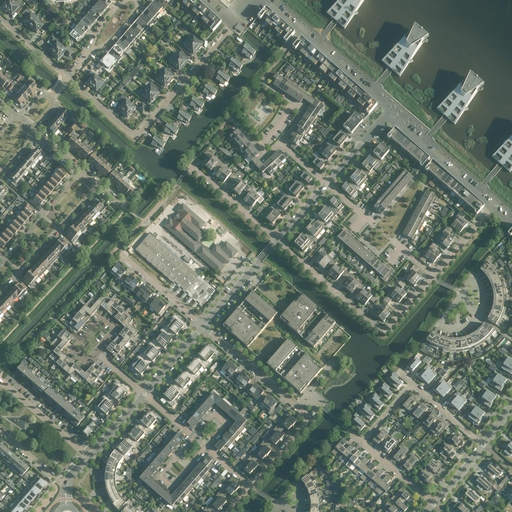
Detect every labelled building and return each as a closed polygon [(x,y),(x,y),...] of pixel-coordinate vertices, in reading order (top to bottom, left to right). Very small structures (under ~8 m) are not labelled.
[(8,0),(1,8),(3,9),(2,10),(4,12),(5,11),(6,12),(15,3),(11,0),(8,0)] [(108,7),(103,3),(105,1),(104,0),(97,0),(95,3),(104,12),(108,7)] [(198,1),(196,0),(190,0),(185,6),(190,10),(193,6),(198,1)] [(338,0),(337,3),(326,13),(333,19),(334,19),(340,25),(344,29),(353,17),(358,14),(356,13),(364,0),(338,0)] [(159,6),(154,1),(151,6),(158,13),(162,8),(164,10),(166,7),(161,3),(159,6)] [(198,1),(193,6),(190,10),(195,14),(202,5),(198,1)] [(21,4),(19,7),(15,3),(6,12),(9,14),(10,13),(12,15),(16,11),(18,13),(24,7),(21,4)] [(95,12),(100,16),(104,12),(95,3),(89,10),(94,14),(95,12)] [(202,5),(195,14),(199,19),(207,9),(202,5)] [(154,21),(160,14),(158,13),(151,6),(147,10),(152,14),(150,17),(154,21)] [(271,12),(266,7),(257,17),(260,20),(261,19),(263,20),(271,12)] [(94,14),(89,10),(87,8),(85,10),(87,12),(83,17),(93,25),(97,20),(92,16),(94,14)] [(204,23),(211,15),(212,14),(207,9),(199,19),(204,23)] [(36,16),(30,10),(26,15),(28,17),(24,21),(26,23),(25,24),(27,26),(36,16)] [(271,12),(263,20),(268,25),(276,16),(271,12)] [(143,14),(139,19),(149,27),(149,28),(153,23),(155,25),(157,23),(154,21),(150,17),(148,19),(143,14)] [(212,14),(211,15),(204,23),(209,27),(217,18),(212,14)] [(40,20),(36,16),(27,26),(32,30),(40,20)] [(268,25),(273,29),(281,20),(276,16),(268,25)] [(84,25),(89,29),(93,25),(83,17),(78,23),(82,27),(84,25)] [(222,22),(217,18),(209,27),(211,29),(210,30),(213,32),(222,22)] [(135,23),(140,28),(138,30),(143,34),(149,27),(139,19),(135,23)] [(40,20),(32,30),(34,32),(35,31),(37,33),(41,28),(43,30),(45,28),(47,30),(49,28),(47,26),(40,20)] [(278,33),(285,25),(285,24),(281,20),(273,29),(278,33)] [(85,33),(80,29),(82,27),(78,23),(72,30),(81,38),(85,33)] [(290,28),(285,24),(285,25),(278,33),(282,37),(290,28)] [(391,52),(381,61),(388,67),(389,67),(395,73),(399,77),(408,65),(413,62),(411,60),(423,43),(425,42),(429,39),(423,35),(420,32),(415,27),(413,31),(412,33),(396,48),(394,46),(392,51),(391,52)] [(136,32),(132,28),(128,32),(137,40),(143,34),(138,30),(136,32)] [(290,28),(282,37),(284,39),(283,40),(286,43),(295,32),(290,28)] [(73,38),(77,42),(81,38),(72,30),(66,36),(71,40),(73,38)] [(131,47),(134,44),(137,40),(128,32),(124,36),(129,41),(127,43),(131,47)] [(204,42),(195,35),(189,42),(197,50),(198,49),(199,50),(201,47),(200,46),(204,42)] [(53,56),(62,46),(63,44),(58,40),(58,41),(53,37),(49,41),(53,45),(49,50),(52,52),(51,53),(53,56)] [(295,50),(296,49),(298,51),(306,42),(301,38),(292,48),(295,50)] [(116,45),(124,52),(126,53),(131,47),(127,43),(125,45),(120,41),(116,45)] [(198,51),(197,50),(189,42),(183,49),(191,57),(195,53),(195,54),(198,51)] [(298,51),(303,55),(311,46),(306,42),(298,51)] [(250,48),(251,47),(246,43),(243,48),(244,49),(241,54),(246,56),(245,57),(250,59),(252,56),(253,57),(256,51),(250,48)] [(122,58),(120,56),(124,52),(116,45),(112,50),(117,54),(115,56),(120,60),(122,58)] [(62,46),(53,56),(54,56),(54,57),(55,57),(55,58),(56,58),(56,59),(57,59),(58,60),(59,59),(60,58),(61,58),(61,57),(61,56),(64,53),(69,57),(71,54),(73,52),(68,48),(66,50),(62,46)] [(311,46),(303,55),(308,59),(316,50),(311,46)] [(308,59),(313,63),(320,55),(316,50),(308,59)] [(190,59),(181,51),(175,58),(183,66),(184,65),(184,66),(187,63),(186,63),(190,59)] [(116,61),(118,62),(120,60),(115,56),(114,58),(109,54),(105,58),(113,65),(116,61)] [(313,63),(317,67),(325,59),(320,55),(313,63)] [(114,67),(113,65),(105,58),(101,63),(106,67),(104,69),(108,73),(114,67)] [(183,67),(183,66),(175,58),(168,66),(177,73),(180,69),(181,70),(183,67)] [(237,72),(239,69),(240,70),(243,64),(232,58),(230,61),(231,62),(228,67),(233,69),(232,70),(237,72)] [(317,67),(322,72),(330,63),(325,59),(317,67)] [(322,72),(327,76),(335,67),(330,63),(322,72)] [(327,76),(332,80),(339,71),(335,67),(327,76)] [(175,75),(167,68),(161,75),(169,82),(170,82),(173,79),(172,79),(175,75)] [(87,83),(86,84),(87,85),(88,86),(89,87),(90,88),(91,88),(99,79),(90,71),(86,75),(91,79),(89,80),(88,81),(87,82),(87,83)] [(332,80),(336,84),(344,75),(339,71),(332,80)] [(215,80),(220,82),(220,83),(224,86),(226,82),(227,83),(230,78),(219,72),(217,74),(218,75),(215,80)] [(276,86),(275,86),(278,88),(284,79),(276,74),(273,78),(276,80),(273,84),(276,86)] [(0,80),(0,85),(2,87),(4,86),(6,88),(12,81),(5,75),(4,76),(0,80)] [(169,83),(169,82),(161,75),(154,82),(163,89),(166,86),(167,86),(169,83)] [(344,75),(336,84),(341,88),(349,79),(344,75)] [(448,100),(447,101),(437,110),(444,116),(444,115),(446,117),(451,121),(450,121),(455,125),(463,113),(468,111),(466,109),(478,91),(480,90),(484,88),(479,83),(475,80),(470,76),(468,80),(468,82),(452,96),(449,94),(448,100)] [(33,92),(35,90),(34,89),(36,87),(33,84),(35,81),(30,77),(28,80),(30,82),(26,86),(33,92)] [(289,80),(285,77),(284,79),(278,88),(280,90),(281,89),(283,90),(289,80)] [(107,84),(105,82),(104,83),(99,79),(91,88),(94,91),(94,90),(97,92),(101,87),(103,89),(107,84)] [(341,88),(346,92),(353,83),(349,79),(341,88)] [(287,94),(293,85),(294,83),(289,80),(283,90),(285,92),(284,92),(287,94)] [(353,83),(346,92),(351,96),(358,88),(353,83)] [(161,91),(153,84),(146,91),(155,98),(156,98),(158,96),(158,95),(161,91)] [(211,99),(213,95),(214,96),(217,91),(206,85),(204,87),(205,88),(202,93),(207,95),(207,96),(211,99)] [(289,96),(290,95),(292,96),(297,88),(293,85),(287,94),(289,96)] [(28,96),(30,93),(32,94),(33,92),(26,86),(22,91),(28,96)] [(303,89),(298,86),(297,88),(292,96),(294,98),(293,98),(296,100),(303,89)] [(351,96),(355,100),(363,92),(358,88),(351,96)] [(301,103),(303,99),(306,94),(308,92),(303,89),(296,100),(298,102),(298,101),(301,103)] [(26,101),(27,99),(26,98),(28,96),(22,91),(18,95),(26,101)] [(155,100),(154,99),(155,98),(146,91),(140,98),(149,106),(152,102),(153,102),(155,100)] [(363,92),(355,100),(360,105),(368,96),(363,92)] [(311,105),(315,100),(306,94),(303,99),(311,105)] [(18,95),(14,100),(20,105),(23,102),(24,103),(26,101),(18,95)] [(360,105),(365,109),(373,100),(368,96),(360,105)] [(131,104),(126,100),(127,99),(125,97),(121,102),(123,104),(119,109),(121,111),(120,112),(123,114),(131,104)] [(201,109),(204,104),(197,100),(194,99),(193,98),(191,100),(192,101),(190,106),(194,108),(194,109),(198,112),(200,108),(201,109)] [(311,107),(310,109),(318,115),(320,116),(322,113),(322,111),(321,110),(324,106),(320,103),(315,100),(311,105),(310,107),(311,107)] [(367,111),(366,112),(369,114),(377,104),(373,100),(365,109),(367,111)] [(143,112),(147,107),(143,103),(138,108),(143,112)] [(261,103),(249,118),(260,127),(272,112),(261,103)] [(123,114),(124,115),(123,115),(126,118),(126,117),(128,118),(136,108),(131,104),(123,114)] [(308,111),(306,114),(315,119),(318,115),(310,109),(308,111)] [(69,115),(66,113),(63,110),(60,112),(59,111),(57,113),(65,120),(69,115)] [(186,123),(187,121),(188,122),(191,117),(180,111),(178,114),(179,114),(177,119),(182,122),(182,121),(186,123)] [(56,115),(57,116),(55,119),(61,124),(65,120),(57,113),(56,115)] [(314,125),(317,121),(315,119),(306,114),(304,116),(305,116),(304,118),(312,124),(314,125)] [(363,121),(355,114),(351,119),(359,126),(363,121)] [(302,120),(300,123),(309,128),(312,124),(304,118),(302,120)] [(57,129),(58,127),(61,124),(55,119),(52,121),(51,120),(49,122),(57,129)] [(359,126),(351,119),(347,123),(355,130),(359,126)] [(49,125),(47,128),(53,133),(54,135),(58,130),(57,129),(49,122),(48,124),(49,125)] [(308,134),(311,130),(309,128),(300,123),(298,125),(299,125),(298,127),(306,133),(308,134)] [(347,123),(343,127),(351,134),(355,130),(347,123)] [(178,130),(167,124),(165,127),(166,127),(164,132),(169,135),(169,134),(173,136),(174,134),(175,135),(178,130)] [(296,129),(294,132),(303,137),(306,133),(298,127),(296,129)] [(340,132),(337,136),(344,143),(347,139),(346,139),(347,138),(346,137),(348,134),(342,129),(341,128),(340,128),(339,130),(339,131),(340,132)] [(389,139),(390,138),(392,140),(399,132),(395,128),(387,137),(389,139)] [(241,134),(239,132),(237,130),(233,134),(231,130),(227,134),(233,141),(241,134)] [(292,134),(293,134),(292,136),(300,142),(303,137),(294,132),(292,134)] [(392,140),(397,144),(404,136),(399,132),(392,140)] [(70,134),(66,139),(68,142),(67,143),(69,146),(68,147),(70,148),(77,140),(75,138),(76,136),(72,133),(71,133),(70,134)] [(244,139),(242,137),(243,136),(241,134),(233,141),(237,145),(244,139)] [(344,143),(337,136),(334,134),(328,141),(337,148),(339,146),(340,147),(341,145),(341,146),(344,143)] [(292,143),(290,147),(294,150),(300,142),(292,136),(290,138),(288,141),(292,143)] [(397,144),(401,148),(408,140),(404,136),(397,144)] [(156,148),(156,147),(160,150),(161,148),(162,148),(165,143),(154,137),(153,140),(153,141),(151,145),(156,148)] [(510,173),(511,169),(511,138),(506,144),(504,142),(503,147),(492,157),(499,163),(501,165),(505,168),(505,169),(510,173)] [(248,142),(246,140),(244,139),(237,145),(240,149),(248,142)] [(70,148),(72,150),(73,149),(76,151),(81,145),(80,144),(80,143),(77,140),(70,148)] [(401,148),(405,151),(412,143),(408,140),(401,148)] [(332,156),(335,153),(336,151),(335,150),(337,148),(328,141),(323,148),(332,156)] [(81,145),(76,151),(78,153),(77,155),(79,156),(86,148),(88,147),(88,146),(84,142),(81,145)] [(251,147),(250,145),(250,144),(248,142),(240,149),(244,153),(251,147)] [(405,151),(410,155),(417,147),(412,143),(405,151)] [(389,152),(381,145),(377,149),(385,156),(389,152)] [(79,156),(81,158),(82,157),(85,159),(93,151),(88,147),(86,148),(79,156)] [(255,150),(254,148),(253,149),(251,147),(244,153),(248,157),(255,150)] [(410,155),(414,159),(421,151),(417,147),(410,155)] [(323,148),(317,155),(319,156),(325,162),(327,159),(328,160),(329,159),(332,156),(323,148)] [(38,152),(35,149),(31,153),(38,159),(41,155),(43,156),(45,154),(40,150),(38,152)] [(373,153),(381,160),(385,156),(377,149),(373,153)] [(215,157),(207,150),(203,155),(206,157),(207,158),(202,164),(206,167),(215,157)] [(256,157),(259,155),(257,153),(257,152),(255,150),(248,157),(251,161),(256,157)] [(289,156),(285,153),(282,155),(279,151),(276,153),(277,154),(275,156),(281,163),(289,156)] [(421,151),(414,159),(418,163),(425,155),(421,151)] [(28,158),(34,163),(38,159),(31,153),(28,158)] [(98,158),(95,156),(94,156),(92,155),(87,161),(90,163),(89,164),(90,166),(98,158)] [(430,158),(427,156),(425,155),(418,163),(420,165),(419,165),(422,167),(430,158)] [(98,158),(90,166),(92,168),(93,167),(96,169),(101,163),(104,160),(99,156),(98,158)] [(270,159),(277,166),(279,168),(283,165),(281,163),(275,156),(273,157),(272,157),(270,159)] [(319,156),(313,163),(320,170),(323,167),(323,166),(324,165),(323,164),(325,162),(319,156)] [(369,159),(369,158),(366,162),(373,168),(375,170),(381,163),(373,156),(371,159),(370,158),(369,159)] [(216,165),(215,165),(218,167),(222,163),(215,157),(206,167),(211,171),(213,169),(212,168),(215,165),(216,165)] [(256,157),(251,161),(249,163),(253,167),(255,165),(258,169),(263,165),(256,157)] [(24,162),(31,167),(34,163),(28,158),(24,162)] [(270,159),(268,161),(269,161),(267,163),(273,170),(277,166),(270,159)] [(101,163),(96,169),(99,171),(98,172),(100,174),(107,166),(108,164),(105,161),(103,164),(101,163)] [(437,165),(435,163),(433,161),(425,170),(427,172),(428,171),(430,173),(437,165)] [(21,166),(27,171),(31,167),(24,162),(21,166)] [(363,167),(364,168),(362,170),(368,175),(373,168),(366,162),(363,165),(364,165),(363,167)] [(229,169),(224,164),(222,163),(218,167),(220,170),(220,169),(221,170),(215,176),(218,178),(218,177),(220,179),(227,171),(229,169)] [(267,163),(265,165),(264,164),(263,165),(258,169),(262,174),(266,170),(271,176),(275,172),(273,170),(267,163)] [(437,165),(430,173),(434,177),(441,169),(437,165)] [(17,170),(24,176),(27,171),(21,166),(17,170)] [(62,180),(66,175),(63,173),(65,171),(60,166),(58,169),(59,170),(55,174),(62,180)] [(100,174),(101,176),(103,174),(105,177),(111,171),(109,169),(109,168),(107,166),(100,174)] [(227,171),(220,179),(224,182),(231,174),(229,172),(231,171),(229,169),(227,171)] [(434,177),(439,180),(446,172),(441,169),(434,177)] [(13,174),(20,180),(24,176),(17,170),(13,174)] [(368,179),(366,177),(368,175),(362,170),(360,172),(358,171),(357,172),(354,175),(364,184),(368,179)] [(113,172),(107,179),(110,181),(109,182),(111,184),(118,176),(119,174),(117,171),(116,172),(114,171),(113,172)] [(298,180),(299,180),(305,185),(307,183),(308,184),(309,182),(309,183),(312,179),(303,171),(297,178),(298,180)] [(413,177),(405,171),(401,175),(409,182),(411,179),(413,177)] [(54,172),(50,176),(52,178),(58,184),(62,180),(55,174),(54,172)] [(443,184),(450,176),(446,172),(439,180),(443,184)] [(18,185),(16,184),(20,180),(13,174),(10,178),(13,181),(11,183),(16,187),(18,185)] [(230,188),(234,192),(243,181),(236,175),(232,179),(234,182),(235,182),(230,188)] [(358,186),(360,188),(364,184),(354,175),(351,179),(352,179),(351,180),(352,181),(350,183),(356,189),(358,186)] [(409,182),(401,175),(398,179),(405,185),(407,183),(407,184),(409,182)] [(122,180),(120,179),(121,178),(118,176),(111,184),(113,185),(114,184),(116,186),(122,180)] [(443,184),(447,188),(454,180),(450,176),(443,184)] [(55,188),(58,184),(52,178),(48,182),(55,188)] [(404,188),(404,187),(405,185),(398,179),(394,183),(402,190),(404,188)] [(127,183),(124,181),(123,182),(122,180),(116,186),(119,189),(118,190),(120,192),(127,183)] [(299,180),(298,180),(296,182),(295,181),(291,185),(300,193),(303,190),(302,189),(304,188),(303,187),(305,185),(299,180)] [(451,192),(459,184),(454,180),(447,188),(451,192)] [(234,192),(239,196),(241,193),(240,193),(243,189),(244,190),(246,192),(250,187),(243,181),(234,192)] [(44,187),(51,193),(55,188),(48,182),(44,187)] [(120,192),(122,193),(123,192),(125,194),(127,193),(129,195),(134,190),(131,187),(131,188),(129,187),(130,186),(127,183),(120,192)] [(352,197),(358,190),(356,189),(350,183),(348,186),(347,185),(346,186),(345,186),(342,189),(352,197)] [(400,192),(402,190),(394,183),(391,187),(398,193),(400,192)] [(456,195),(463,187),(459,184),(451,192),(456,195)] [(291,185),(287,190),(289,191),(287,193),(293,198),(295,196),(296,197),(297,196),(300,193),(291,185)] [(398,193),(391,187),(389,185),(385,190),(395,198),(397,196),(397,195),(398,193)] [(0,193),(1,195),(5,191),(6,192),(8,190),(4,186),(2,188),(0,186),(0,193)] [(47,197),(51,193),(44,187),(40,191),(47,197)] [(249,194),(244,201),(246,203),(246,202),(248,204),(257,193),(250,187),(246,192),(248,194),(249,194)] [(456,195),(460,199),(467,191),(463,187),(456,195)] [(43,201),(44,200),(47,197),(40,191),(39,190),(35,194),(43,201)] [(382,194),(391,202),(393,200),(395,198),(385,190),(382,194)] [(462,205),(464,203),(471,195),(467,191),(460,199),(458,201),(462,205)] [(432,202),(435,203),(437,198),(426,192),(425,194),(423,197),(432,201),(432,202)] [(257,193),(248,204),(252,207),(257,201),(258,202),(257,202),(260,204),(264,199),(257,193)] [(279,198),(288,207),(291,203),(292,202),(291,201),(293,198),(287,193),(285,196),(283,194),(279,198)] [(32,199),(30,201),(35,205),(37,203),(40,206),(43,201),(35,194),(31,198),(32,199)] [(389,203),(391,202),(382,194),(378,198),(380,199),(388,206),(390,204),(389,203)] [(471,195),(464,203),(469,207),(476,198),(471,195)] [(430,206),(432,202),(432,201),(423,197),(422,199),(421,202),(430,206)] [(279,198),(273,205),(281,212),(283,210),(284,211),(285,209),(286,210),(288,207),(279,198)] [(329,207),(337,214),(343,207),(334,198),(331,202),(330,203),(331,204),(329,207)] [(469,207),(473,210),(480,202),(476,198),(469,207)] [(386,208),(388,206),(380,199),(377,203),(384,210),(386,208)] [(98,203),(96,202),(92,206),(99,212),(101,214),(106,207),(100,201),(98,203)] [(432,207),(430,206),(421,202),(420,204),(419,203),(418,206),(427,211),(430,212),(432,207)] [(473,210),(475,212),(474,213),(477,215),(484,206),(480,202),(473,210)] [(382,212),(384,210),(377,203),(373,208),(381,214),(383,212),(382,212)] [(204,233),(200,230),(205,224),(183,204),(177,211),(180,213),(178,215),(180,216),(176,221),(174,220),(172,222),(170,219),(164,226),(194,252),(195,251),(197,253),(197,254),(219,273),(224,267),(222,265),(224,262),(226,264),(229,261),(227,259),(229,256),(232,258),(237,252),(226,242),(221,248),(217,245),(211,252),(197,240),(204,233)] [(20,211),(29,218),(33,214),(30,211),(32,209),(27,205),(25,207),(24,207),(20,211)] [(273,205),(267,212),(276,220),(279,217),(280,215),(279,214),(281,212),(273,205)] [(89,209),(95,216),(99,212),(92,206),(89,209)] [(418,206),(417,209),(416,211),(425,216),(427,211),(418,206)] [(322,212),(331,220),(337,214),(329,207),(327,209),(326,208),(325,209),(322,212)] [(91,220),(95,216),(89,209),(85,213),(91,220)] [(25,222),(29,218),(20,211),(17,215),(25,222)] [(427,217),(425,216),(416,211),(415,213),(414,213),(413,216),(424,222),(427,217)] [(276,220),(267,212),(263,217),(271,223),(273,224),(276,220)] [(318,220),(326,227),(331,220),(322,212),(319,215),(320,216),(319,217),(320,218),(318,220)] [(455,222),(463,229),(467,224),(465,222),(464,223),(461,220),(463,218),(465,216),(460,212),(453,220),(455,222)] [(85,213),(81,217),(88,224),(89,225),(93,221),(91,220),(85,213)] [(21,227),(25,222),(17,215),(13,219),(21,227)] [(413,216),(412,218),(411,221),(422,226),(424,222),(413,216)] [(77,221),(84,227),(88,224),(81,217),(77,221)] [(18,231),(21,227),(13,219),(9,224),(18,231)] [(310,226),(320,234),(326,227),(318,220),(316,223),(315,222),(314,223),(313,222),(310,226)] [(86,229),(84,227),(77,221),(74,225),(80,231),(82,233),(86,229)] [(417,230),(419,231),(422,226),(411,221),(410,223),(409,223),(408,225),(417,230)] [(463,229),(455,222),(451,227),(453,229),(454,228),(460,233),(463,229)] [(14,235),(18,231),(9,224),(6,228),(14,235)] [(70,229),(76,235),(80,231),(74,225),(70,229)] [(408,225),(407,228),(406,230),(415,235),(417,230),(408,225)] [(306,234),(314,241),(320,234),(310,226),(307,229),(308,229),(307,231),(308,232),(306,234)] [(10,239),(14,235),(6,228),(2,232),(10,239)] [(451,232),(446,228),(440,235),(450,244),(453,240),(448,235),(449,234),(451,232)] [(66,237),(71,241),(76,235),(70,229),(66,233),(68,235),(66,237)] [(406,230),(405,232),(404,232),(403,235),(414,241),(417,236),(415,235),(406,230)] [(344,231),(340,236),(338,234),(334,238),(340,243),(349,233),(347,231),(345,232),(344,231)] [(0,238),(6,244),(10,239),(2,232),(0,234),(0,238)] [(344,246),(345,245),(351,238),(350,236),(351,235),(349,233),(340,243),(344,246)] [(188,267),(152,235),(150,234),(143,241),(143,240),(140,244),(141,244),(135,250),(174,284),(175,282),(188,267)] [(298,239),(308,248),(314,241),(306,234),(304,236),(303,235),(302,237),(301,236),(298,239)] [(438,247),(440,245),(440,244),(441,243),(447,249),(449,247),(448,246),(450,244),(440,235),(433,243),(438,247)] [(69,247),(71,245),(65,238),(63,240),(61,239),(57,243),(64,249),(67,245),(69,247)] [(351,238),(345,245),(349,248),(355,241),(351,238)] [(304,252),(308,248),(298,239),(295,243),(297,245),(296,245),(304,252)] [(348,250),(352,253),(359,244),(355,241),(349,248),(348,250)] [(53,247),(62,255),(66,251),(64,249),(57,243),(53,247)] [(437,259),(441,255),(438,253),(438,254),(434,250),(435,249),(436,249),(438,247),(433,243),(427,251),(437,259)] [(352,253),(356,256),(363,248),(359,244),(352,253)] [(50,251),(58,259),(62,255),(53,247),(50,251)] [(356,256),(359,260),(367,251),(363,248),(356,256)] [(320,256),(315,262),(319,265),(326,257),(327,255),(323,251),(321,249),(317,254),(319,256),(319,255),(320,256)] [(46,254),(55,263),(58,259),(50,251),(46,254)] [(359,260),(363,263),(371,254),(367,251),(359,260)] [(419,259),(424,263),(427,259),(426,259),(427,258),(433,263),(437,259),(427,251),(419,259)] [(51,267),(55,263),(46,254),(42,258),(51,267)] [(363,263),(367,266),(375,258),(371,254),(363,263)] [(327,255),(326,257),(319,265),(324,269),(325,267),(325,266),(328,263),(328,264),(331,266),(335,261),(327,255)] [(47,270),(51,267),(42,258),(39,262),(47,270)] [(367,266),(371,270),(378,261),(375,258),(367,266)] [(485,273),(491,267),(493,265),(492,265),(488,261),(488,260),(481,269),(485,273)] [(371,270),(375,273),(382,264),(378,261),(371,270)] [(43,274),(47,270),(39,262),(35,266),(43,274)] [(382,264),(376,271),(380,275),(387,266),(385,265),(384,266),(382,264)] [(115,277),(121,269),(122,269),(117,265),(114,269),(112,266),(108,271),(115,277)] [(417,282),(420,278),(415,273),(416,271),(417,272),(419,269),(414,265),(406,274),(409,276),(409,275),(417,282)] [(35,266),(31,270),(40,278),(43,274),(35,266)] [(333,277),(340,269),(336,266),(328,274),(330,276),(331,276),(333,277)] [(384,281),(391,274),(389,272),(390,271),(388,270),(389,268),(387,266),(379,276),(384,281)] [(179,288),(181,287),(194,272),(188,267),(175,282),(177,283),(178,284),(177,285),(177,287),(179,288)] [(492,268),(491,267),(485,273),(488,277),(495,272),(494,270),(493,269),(492,268)] [(121,282),(124,279),(122,277),(126,273),(121,269),(115,277),(121,282)] [(340,269),(333,277),(337,281),(344,272),(342,270),(341,271),(340,269)] [(40,278),(31,270),(27,274),(34,280),(36,282),(40,278)] [(491,281),(498,277),(500,276),(500,274),(499,273),(498,272),(497,270),(495,272),(488,277),(491,281)] [(199,277),(194,272),(181,287),(182,288),(184,289),(183,289),(183,291),(183,292),(185,293),(186,291),(199,277)] [(348,273),(344,278),(347,280),(348,280),(343,286),(347,290),(356,279),(348,273)] [(25,280),(23,282),(28,286),(30,284),(32,286),(36,282),(34,280),(27,274),(23,278),(25,280)] [(409,276),(405,279),(414,287),(416,285),(415,284),(417,282),(409,275),(409,276)] [(128,288),(135,281),(135,280),(131,276),(127,281),(124,279),(121,282),(128,288)] [(190,298),(205,281),(199,277),(186,291),(188,293),(188,292),(189,293),(188,294),(188,296),(190,298)] [(491,281),(493,286),(501,283),(500,281),(500,280),(499,278),(498,277),(491,281)] [(356,279),(347,290),(352,294),(354,291),(353,291),(356,287),(357,288),(356,288),(359,290),(363,285),(356,279)] [(138,289),(136,287),(139,284),(135,281),(128,288),(134,294),(138,289)] [(197,301),(210,286),(205,281),(190,298),(192,299),(193,297),(195,298),(194,299),(194,301),(195,303),(197,301)] [(504,283),(503,282),(501,283),(493,286),(494,291),(505,288),(505,287),(504,285),(504,283)] [(18,284),(14,288),(21,294),(23,295),(26,291),(25,290),(27,288),(22,283),(20,285),(18,284)] [(215,291),(210,286),(197,301),(199,302),(200,303),(199,304),(199,306),(201,307),(206,301),(206,302),(210,297),(215,291)] [(14,288),(11,292),(17,298),(19,299),(23,295),(21,294),(14,288)] [(148,292),(148,291),(144,288),(140,291),(138,289),(134,294),(141,299),(148,292)] [(394,292),(402,299),(406,294),(404,292),(404,293),(398,288),(394,292)] [(361,302),(368,294),(364,290),(356,299),(358,301),(359,300),(361,302)] [(392,290),(388,295),(390,296),(389,298),(391,300),(392,299),(393,299),(393,298),(399,303),(402,299),(394,292),(392,290)] [(17,298),(11,292),(7,295),(13,302),(17,298)] [(151,301),(149,299),(152,296),(148,292),(141,299),(147,305),(151,301)] [(263,302),(261,300),(259,298),(259,299),(257,297),(258,297),(255,295),(253,294),(254,293),(252,292),(245,301),(270,323),(277,314),(276,313),(276,314),(275,313),(275,312),(273,310),(272,311),(271,309),(269,307),(268,307),(267,306),(267,305),(265,303),(264,303),(263,302)] [(92,298),(89,302),(97,310),(100,306),(108,297),(104,294),(97,302),(92,298)] [(302,296),(299,300),(296,303),(294,302),(290,307),(292,308),(289,312),(287,310),(280,319),(281,320),(282,318),(289,324),(288,326),(301,337),(304,332),(300,329),(314,313),(318,317),(322,312),(301,294),(301,295),(302,296)] [(368,294),(361,302),(365,305),(372,296),(370,294),(369,295),(368,294)] [(3,299),(10,306),(11,307),(15,303),(13,302),(7,295),(3,299)] [(113,297),(111,300),(108,297),(100,306),(107,312),(111,308),(108,305),(112,300),(112,301),(115,298),(113,297)] [(0,303),(6,310),(10,306),(3,299),(0,302),(0,303)] [(161,303),(157,299),(154,303),(151,301),(147,305),(154,311),(161,303)] [(112,300),(108,305),(111,308),(107,312),(111,315),(119,307),(112,301),(112,300)] [(83,302),(82,304),(85,306),(90,309),(87,313),(91,317),(97,310),(89,302),(86,305),(83,302)] [(154,311),(161,317),(164,312),(162,310),(165,307),(161,303),(154,311)] [(87,313),(90,309),(85,306),(79,313),(88,320),(91,317),(87,313)] [(199,314),(202,309),(195,306),(192,311),(199,314)] [(231,333),(235,337),(248,348),(248,347),(247,346),(253,339),(255,340),(266,327),(261,323),(258,327),(242,314),(245,310),(241,306),(223,326),(224,327),(225,326),(232,332),(231,333)] [(378,311),(386,318),(390,314),(381,306),(379,308),(380,309),(378,311)] [(503,307),(503,308),(495,306),(493,311),(504,314),(504,313),(505,311),(505,309),(505,308),(503,307)] [(119,314),(122,317),(126,313),(127,314),(129,311),(128,309),(125,312),(119,307),(111,315),(115,319),(119,314)] [(386,318),(378,311),(375,315),(383,322),(385,320),(385,319),(386,318)] [(503,316),(504,314),(493,311),(491,316),(501,320),(502,319),(503,317),(503,316)] [(79,313),(74,319),(71,317),(69,318),(72,321),(73,320),(77,324),(80,320),(85,324),(88,320),(79,313)] [(115,319),(122,325),(130,316),(127,314),(126,313),(122,317),(119,314),(115,319)] [(171,324),(180,331),(184,327),(182,325),(184,323),(175,315),(172,318),(175,320),(171,324)] [(126,328),(134,335),(138,332),(129,324),(133,319),(130,316),(122,325),(125,328),(126,328)] [(321,340),(321,339),(322,338),(325,336),(324,335),(326,334),(328,332),(328,331),(329,330),(330,330),(332,328),(331,327),(333,326),(335,324),(326,316),(305,341),(314,348),(315,347),(314,347),(315,346),(315,347),(318,344),(317,343),(318,342),(319,342),(321,340)] [(501,322),(501,320),(491,316),(489,320),(498,326),(499,324),(500,323),(501,322)] [(80,320),(77,324),(73,320),(72,321),(70,324),(72,326),(70,328),(74,332),(76,329),(78,331),(85,324),(80,320)] [(180,331),(171,324),(168,328),(165,326),(163,328),(172,336),(174,334),(176,335),(180,331)] [(486,324),(482,329),(491,336),(495,331),(486,324)] [(131,339),(132,338),(134,335),(126,328),(125,328),(119,335),(124,339),(127,335),(131,339)] [(163,328),(161,331),(163,333),(159,337),(168,345),(172,340),(170,339),(172,336),(163,328)] [(486,341),(491,336),(482,329),(479,332),(486,341)] [(57,338),(58,337),(62,341),(65,337),(70,341),(73,337),(64,330),(59,336),(56,334),(55,336),(57,338)] [(475,335),(481,345),(486,341),(479,332),(475,335)] [(426,341),(425,343),(430,346),(432,344),(436,337),(431,334),(426,341)] [(135,341),(132,338),(131,339),(127,335),(124,339),(119,335),(116,339),(125,346),(127,348),(130,344),(128,343),(131,340),(133,342),(135,341)] [(474,346),(475,348),(481,345),(475,335),(470,338),(474,346)] [(57,338),(55,341),(64,348),(70,341),(65,337),(62,341),(58,337),(57,338)] [(159,337),(156,341),(154,339),(151,342),(160,350),(162,347),(164,349),(168,345),(159,337)] [(432,344),(430,346),(436,349),(437,347),(440,339),(436,337),(432,344)] [(468,348),(474,346),(470,338),(466,340),(468,348)] [(122,355),(119,353),(125,346),(116,339),(113,342),(117,346),(114,350),(119,354),(118,354),(121,357),(122,355)] [(437,347),(443,349),(445,340),(440,339),(437,347)] [(274,356),(274,357),(273,358),(272,358),(270,361),(271,361),(269,362),(267,365),(275,372),(297,347),(288,340),(287,341),(288,341),(287,342),(284,344),(285,345),(283,346),(281,348),(281,349),(280,350),(279,350),(277,352),(278,353),(276,354),(274,356)] [(462,349),(462,352),(469,350),(468,348),(466,340),(461,341),(462,349)] [(56,349),(49,357),(53,361),(60,352),(61,352),(64,348),(55,341),(52,345),(56,349)] [(115,357),(118,354),(119,354),(114,350),(117,346),(113,342),(107,350),(115,357)] [(148,350),(156,358),(160,354),(158,352),(160,350),(151,342),(149,344),(151,346),(148,350)] [(211,358),(214,354),(216,356),(219,353),(210,345),(208,348),(206,346),(202,350),(211,358)] [(140,355),(149,363),(151,361),(153,362),(156,358),(148,350),(144,354),(142,352),(140,355)] [(207,367),(209,364),(207,362),(211,358),(202,350),(198,355),(200,356),(198,359),(207,367)] [(308,386),(311,382),(322,369),(321,369),(320,370),(313,364),(314,362),(301,351),(297,356),(302,359),(288,375),(284,372),(280,376),(301,394),(301,393),(300,392),(303,389),(306,385),(308,386)] [(60,359),(64,362),(68,358),(61,352),(60,352),(53,361),(55,363),(56,364),(60,359)] [(145,371),(149,367),(147,365),(149,363),(140,355),(137,358),(140,360),(136,364),(145,371)] [(407,368),(412,372),(421,362),(416,357),(407,368)] [(68,358),(64,362),(60,359),(56,364),(55,363),(53,366),(55,367),(57,364),(64,370),(71,361),(68,358)] [(199,371),(203,367),(205,369),(207,367),(198,359),(196,361),(194,360),(190,364),(199,371)] [(69,380),(72,377),(71,376),(75,372),(71,369),(75,364),(71,361),(64,370),(70,376),(68,378),(69,380)] [(223,364),(220,368),(222,370),(220,372),(224,376),(226,374),(233,366),(229,362),(226,366),(223,364)] [(511,367),(504,363),(504,362),(503,362),(499,368),(511,375),(511,373),(511,367)] [(17,376),(18,375),(20,376),(27,368),(21,363),(15,368),(18,370),(15,373),(17,376)] [(101,380),(98,377),(104,371),(95,363),(92,367),(96,370),(93,374),(97,378),(97,379),(100,381),(101,380)] [(71,376),(72,377),(74,379),(82,371),(75,364),(71,369),(75,372),(71,376)] [(145,371),(136,364),(133,368),(130,366),(128,369),(137,376),(139,374),(141,376),(145,371)] [(195,380),(198,377),(196,375),(199,371),(190,364),(187,368),(189,370),(186,372),(195,380)] [(224,376),(231,382),(233,379),(237,375),(234,373),(237,370),(233,366),(226,374),(224,376)] [(423,380),(431,371),(431,370),(426,366),(417,377),(422,381),(423,380)] [(86,374),(94,381),(97,379),(97,378),(93,374),(96,370),(92,367),(86,374)] [(20,376),(24,380),(31,372),(27,368),(20,376)] [(431,371),(423,380),(428,384),(437,374),(432,370),(431,370),(431,371)] [(91,385),(94,381),(86,374),(82,371),(74,379),(78,383),(83,378),(91,385)] [(26,383),(27,382),(29,384),(36,376),(31,372),(24,380),(23,381),(26,383)] [(187,385),(191,381),(193,383),(195,380),(186,372),(184,375),(183,373),(179,377),(187,385)] [(242,373),(239,377),(237,375),(233,379),(239,385),(246,378),(246,377),(242,373)] [(398,377),(394,373),(387,380),(397,389),(402,384),(396,379),(398,377)] [(492,379),(503,386),(503,385),(507,380),(495,373),(492,378),(492,379)] [(29,384),(33,387),(40,379),(36,376),(29,384)] [(184,393),(186,391),(184,389),(187,385),(179,377),(175,382),(177,383),(175,386),(184,393)] [(250,381),(246,378),(239,385),(246,391),(250,387),(247,385),(250,381)] [(455,389),(459,384),(462,380),(460,378),(453,386),(455,389)] [(37,391),(44,383),(40,379),(33,387),(32,388),(34,391),(35,389),(37,391)] [(438,393),(446,384),(441,379),(432,390),(438,394),(438,393)] [(503,385),(503,386),(492,379),(489,384),(500,392),(504,386),(503,385)] [(37,391),(36,392),(39,394),(40,393),(42,395),(49,387),(51,384),(46,381),(44,383),(44,384),(37,391)] [(117,386),(113,390),(122,398),(126,393),(124,392),(126,389),(117,381),(114,384),(117,386)] [(388,400),(392,395),(387,390),(389,387),(384,383),(378,391),(388,400)] [(446,384),(438,393),(443,398),(452,387),(447,383),(446,384)] [(246,391),(244,393),(247,396),(249,393),(253,397),(259,389),(260,389),(255,385),(252,389),(250,387),(246,391)] [(176,398),(179,394),(181,396),(184,393),(175,386),(173,388),(171,386),(167,391),(176,398)] [(54,392),(50,388),(42,397),(44,399),(45,398),(47,400),(54,392)] [(263,393),(259,389),(253,397),(259,402),(263,398),(260,396),(263,393)] [(118,402),(122,398),(113,390),(110,394),(107,392),(105,395),(114,403),(116,400),(118,402)] [(483,396),(492,402),(496,397),(486,390),(482,396),(483,396)] [(167,391),(163,395),(165,397),(163,399),(172,407),(175,404),(172,402),(176,398),(167,391)] [(58,395),(54,392),(47,400),(46,401),(49,403),(50,402),(51,404),(58,395)] [(222,401),(214,394),(210,398),(215,402),(214,402),(218,405),(222,401)] [(379,410),(383,405),(378,400),(380,398),(375,394),(369,401),(379,410)] [(453,407),(453,406),(460,398),(455,394),(448,403),(453,407)] [(51,404),(56,407),(63,399),(58,395),(51,404)] [(112,405),(114,403),(105,395),(103,398),(105,400),(101,404),(110,411),(114,407),(112,405)] [(414,409),(419,403),(416,401),(417,400),(415,399),(416,398),(412,395),(409,398),(410,399),(404,406),(405,407),(408,410),(411,412),(414,409)] [(210,398),(207,396),(204,400),(211,406),(212,404),(213,405),(214,402),(215,402),(210,398)] [(265,400),(263,398),(259,402),(266,408),(272,401),(273,400),(268,396),(265,400)] [(460,398),(453,406),(453,407),(458,411),(467,400),(462,396),(460,398)] [(492,402),(483,396),(480,402),(489,408),(493,402),(492,402)] [(56,407),(55,408),(57,410),(58,409),(60,411),(67,403),(63,399),(56,407)] [(208,410),(209,408),(211,406),(204,400),(201,404),(208,410)] [(226,412),(230,408),(222,401),(218,405),(226,412)] [(272,401),(266,408),(270,412),(268,413),(271,416),(272,414),(275,411),(276,409),(274,407),(276,404),(272,401)] [(60,411),(59,412),(62,414),(62,413),(64,415),(71,407),(67,403),(60,411)] [(414,409),(411,412),(414,414),(413,415),(417,418),(417,417),(418,418),(424,412),(425,412),(428,408),(424,405),(424,406),(422,405),(421,406),(419,403),(414,409)] [(106,415),(110,411),(101,404),(98,408),(96,406),(93,408),(102,416),(104,414),(106,415)] [(204,414),(205,412),(206,412),(208,410),(201,404),(197,407),(204,414)] [(370,421),(374,416),(369,411),(371,408),(366,404),(359,412),(370,421)] [(230,408),(226,412),(234,420),(238,415),(240,413),(232,406),(230,408)] [(472,412),(481,418),(485,413),(475,406),(471,412),(472,412)] [(64,415),(63,416),(66,418),(67,417),(68,418),(69,419),(76,410),(71,407),(64,415)] [(201,417),(202,416),(203,416),(204,414),(197,407),(194,411),(201,417)] [(245,421),(250,415),(243,409),(238,415),(234,420),(237,422),(242,426),(246,422),(245,421)] [(68,418),(68,419),(70,422),(71,421),(73,422),(80,414),(76,410),(69,419),(68,418)] [(190,415),(197,421),(198,419),(199,420),(201,417),(194,411),(190,415)] [(144,417),(153,425),(156,421),(158,423),(161,420),(152,412),(150,415),(148,413),(144,417)] [(430,417),(424,423),(425,424),(425,425),(428,428),(428,427),(431,430),(434,426),(439,421),(436,419),(437,417),(436,416),(433,412),(429,416),(430,417)] [(481,418),(472,412),(468,417),(478,424),(482,419),(481,418)] [(73,422),(72,423),(74,425),(75,424),(77,426),(84,418),(80,414),(73,422)] [(297,422),(287,414),(283,419),(292,426),(293,426),(297,422)] [(355,417),(350,422),(361,431),(365,426),(360,422),(362,419),(356,414),(354,416),(355,417)] [(192,428),(194,426),(194,425),(195,423),(196,424),(197,421),(190,415),(187,419),(190,422),(188,424),(192,428)] [(92,432),(98,425),(96,423),(99,420),(93,416),(91,419),(94,421),(88,428),(87,428),(83,433),(88,437),(92,432)] [(140,426),(149,433),(151,431),(149,429),(153,425),(144,417),(140,422),(142,423),(140,426)] [(283,419),(277,426),(281,430),(284,427),(288,430),(292,426),(283,419)] [(439,421),(434,426),(431,430),(434,432),(434,433),(437,435),(439,436),(444,429),(445,430),(448,426),(444,423),(443,422),(442,423),(439,421)] [(237,422),(236,424),(236,425),(235,426),(242,433),(245,429),(242,426),(237,422)] [(132,431),(141,438),(144,434),(147,436),(149,433),(140,426),(138,428),(136,426),(132,431)] [(242,433),(235,426),(232,428),(233,429),(231,430),(238,436),(242,433)] [(284,437),(279,433),(281,430),(277,426),(271,433),(279,441),(280,441),(284,437)] [(238,436),(231,430),(229,432),(229,433),(228,434),(235,440),(238,436)] [(128,439),(137,447),(140,444),(137,442),(141,438),(132,431),(128,435),(130,437),(128,439)] [(382,445),(390,437),(387,434),(384,431),(383,432),(382,431),(376,437),(373,440),(376,444),(377,443),(378,444),(379,443),(382,445)] [(180,433),(179,434),(178,435),(175,433),(171,437),(178,443),(181,441),(180,440),(182,439),(183,439),(185,437),(180,433)] [(279,441),(271,433),(264,441),(269,444),(271,441),(275,445),(279,441)] [(235,440),(228,434),(226,436),(226,437),(225,438),(232,444),(235,440)] [(451,445),(456,450),(458,447),(460,448),(461,447),(465,444),(461,441),(464,438),(460,435),(457,438),(454,435),(453,436),(452,436),(449,439),(453,442),(451,445)] [(171,437),(167,442),(174,448),(177,445),(178,443),(171,437)] [(385,450),(385,451),(388,454),(392,450),(391,450),(397,443),(395,442),(396,441),(393,439),(392,439),(390,437),(382,445),(385,448),(384,449),(385,450)] [(232,444),(225,438),(222,440),(223,441),(221,442),(228,448),(232,444)] [(124,440),(121,444),(129,452),(132,454),(132,453),(130,451),(133,448),(135,450),(137,447),(128,439),(126,441),(124,440)] [(339,451),(342,454),(346,450),(343,447),(347,442),(343,439),(331,453),(335,456),(339,451)] [(267,456),(271,452),(266,447),(269,444),(264,441),(258,448),(260,450),(266,456),(267,456)] [(503,446),(507,449),(504,452),(510,456),(511,453),(511,443),(511,444),(508,441),(507,443),(506,442),(503,446)] [(164,446),(171,452),(173,450),(173,449),(174,448),(167,442),(164,446)] [(220,452),(221,451),(222,450),(225,452),(228,448),(221,442),(219,444),(218,446),(217,445),(215,448),(220,452)] [(455,454),(454,453),(456,450),(451,445),(447,442),(445,445),(442,448),(442,449),(441,450),(444,452),(442,456),(445,459),(448,456),(451,459),(454,456),(454,455),(455,454)] [(117,452),(117,453),(123,458),(126,460),(128,457),(126,456),(129,452),(131,454),(132,454),(129,452),(121,444),(117,448),(119,450),(117,452)] [(346,458),(350,461),(354,456),(350,453),(354,448),(351,445),(346,450),(342,454),(338,459),(342,462),(346,458)] [(160,450),(167,456),(170,454),(169,453),(171,452),(164,446),(160,450)] [(0,458),(2,460),(3,459),(9,452),(5,448),(0,454),(0,458)] [(154,453),(156,454),(163,461),(166,458),(165,458),(167,456),(160,450),(158,448),(154,453)] [(258,448),(251,455),(256,459),(258,456),(262,460),(266,456),(260,450),(258,448)] [(407,458),(407,457),(404,455),(407,451),(404,449),(402,448),(397,455),(396,454),(393,458),(397,461),(399,462),(400,461),(402,463),(407,458)] [(123,458),(117,453),(117,452),(115,451),(114,452),(113,453),(112,454),(111,455),(111,456),(110,458),(119,463),(123,458)] [(361,462),(358,459),(362,455),(358,451),(354,456),(350,461),(346,465),(349,469),(353,464),(357,467),(361,462)] [(417,451),(414,454),(420,461),(423,458),(417,451)] [(9,452),(3,459),(2,460),(6,464),(13,455),(9,452)] [(156,454),(152,459),(159,465),(162,463),(162,462),(163,461),(156,454)] [(407,457),(407,458),(402,463),(405,465),(404,466),(405,468),(408,472),(412,468),(411,467),(417,461),(416,460),(416,459),(413,456),(413,457),(410,454),(407,457)] [(9,467),(11,465),(17,459),(13,455),(6,464),(9,467)] [(256,459),(251,455),(245,463),(253,470),(254,471),(258,466),(253,462),(256,459)] [(207,457),(205,459),(206,459),(205,462),(204,461),(202,464),(209,470),(213,466),(210,463),(212,461),(207,457)] [(361,462),(357,467),(353,472),(357,475),(361,470),(364,473),(368,468),(365,465),(369,461),(365,457),(361,462)] [(107,464),(106,465),(117,469),(119,463),(110,458),(109,459),(109,460),(108,461),(107,463),(107,464)] [(13,470),(15,469),(21,462),(17,459),(11,465),(9,467),(13,470)] [(152,459),(149,463),(156,469),(158,467),(158,466),(159,465),(152,459)] [(17,474),(19,472),(24,465),(21,462),(15,469),(13,470),(17,474)] [(426,469),(434,477),(437,474),(438,475),(439,474),(440,474),(443,471),(439,468),(442,465),(438,462),(435,465),(432,462),(431,464),(430,463),(427,466),(428,467),(426,469)] [(149,463),(145,467),(152,473),(155,471),(154,471),(156,469),(149,463)] [(253,470),(245,463),(238,470),(243,474),(245,471),(250,475),(253,470)] [(497,467),(495,465),(494,466),(492,463),(490,465),(490,464),(487,468),(490,471),(488,473),(491,477),(494,473),(497,476),(498,475),(499,476),(502,472),(497,468),(497,467)] [(205,474),(209,470),(202,464),(201,466),(200,465),(198,468),(205,474)] [(375,475),(373,473),(372,472),(376,467),(372,464),(368,468),(364,473),(360,478),(364,481),(368,477),(371,479),(375,475)] [(24,465),(19,472),(17,474),(21,477),(28,469),(24,465)] [(117,469),(106,465),(106,467),(106,468),(105,469),(105,471),(105,472),(105,474),(116,475),(117,469)] [(152,473),(145,467),(141,472),(144,474),(149,478),(151,475),(150,475),(152,473)] [(201,479),(205,474),(198,468),(197,470),(196,470),(194,473),(201,479)] [(434,477),(426,469),(423,472),(420,475),(421,476),(420,477),(423,479),(420,483),(424,486),(426,483),(429,486),(432,483),(432,482),(433,481),(432,480),(434,477)] [(375,483),(379,486),(383,481),(379,478),(383,473),(380,470),(375,475),(371,479),(367,484),(371,488),(375,483)] [(192,474),(191,477),(198,483),(200,485),(203,480),(201,479),(194,473),(193,474),(192,474)] [(116,475),(105,474),(104,475),(104,476),(104,478),(104,479),(104,480),(104,482),(115,481),(116,475)] [(140,479),(145,483),(140,489),(143,491),(152,481),(149,478),(144,474),(140,479)] [(305,485),(312,482),(309,478),(309,477),(307,475),(301,480),(303,483),(303,482),(305,485)] [(379,486),(375,490),(380,495),(384,490),(386,492),(390,488),(387,484),(391,480),(387,476),(383,481),(379,486)] [(45,482),(44,483),(37,477),(34,480),(36,483),(43,488),(47,484),(45,482)] [(189,478),(187,481),(194,487),(196,489),(200,485),(198,483),(191,477),(190,479),(189,478)] [(226,484),(235,492),(239,488),(235,483),(237,480),(233,477),(226,484)] [(492,487),(486,481),(486,480),(484,478),(483,479),(481,477),(480,478),(479,478),(476,481),(479,484),(477,487),(481,490),(484,487),(488,491),(489,490),(490,491),(493,488),(492,487)] [(506,477),(506,478),(498,487),(501,489),(509,480),(506,477)] [(43,488),(36,483),(34,480),(30,484),(33,486),(40,492),(43,488)] [(105,489),(106,490),(116,487),(115,481),(104,482),(104,483),(105,485),(105,486),(105,487),(105,489)] [(143,491),(146,493),(151,488),(156,493),(160,488),(152,481),(143,491)] [(190,492),(194,487),(187,481),(186,483),(185,483),(183,485),(190,492)] [(308,491),(315,489),(313,484),(312,482),(305,485),(305,486),(306,488),(308,491)] [(40,492),(33,486),(30,484),(27,488),(36,496),(40,492)] [(226,484),(220,491),(224,495),(227,492),(231,496),(235,492),(226,484)] [(492,487),(493,488),(497,491),(495,494),(496,495),(498,492),(501,489),(498,487),(495,484),(492,487)] [(186,496),(190,492),(183,485),(182,487),(181,487),(179,490),(186,496)] [(504,486),(498,493),(500,495),(506,488),(504,486)] [(116,487),(106,490),(106,491),(107,493),(107,494),(108,495),(108,497),(109,498),(119,493),(116,487)] [(24,492),(26,494),(33,500),(36,496),(27,488),(24,492)] [(156,493),(164,500),(169,495),(160,488),(156,493)] [(507,495),(511,499),(511,489),(511,491),(507,488),(502,494),(506,497),(507,495)] [(310,498),(318,496),(316,491),(315,489),(308,491),(308,492),(309,494),(310,498)] [(397,492),(394,495),(399,500),(403,504),(406,501),(411,505),(414,501),(401,489),(397,492)] [(183,500),(186,496),(179,490),(178,492),(177,491),(176,494),(183,500)] [(475,503),(476,502),(477,502),(480,499),(475,494),(473,492),(472,492),(470,490),(468,492),(468,491),(465,495),(468,498),(469,497),(475,503)] [(213,499),(222,507),(226,502),(222,498),(224,495),(220,491),(213,499)] [(20,496),(23,498),(29,504),(33,500),(26,494),(24,492),(20,496)] [(112,504),(113,505),(122,498),(119,493),(109,498),(109,499),(110,500),(111,502),(112,503),(112,504)] [(172,498),(171,498),(176,502),(179,505),(183,500),(176,494),(175,496),(174,495),(172,498)] [(164,500),(159,505),(162,508),(167,502),(172,506),(175,509),(179,505),(176,502),(171,498),(172,498),(169,495),(164,500)] [(408,508),(403,504),(399,500),(394,495),(391,499),(395,503),(392,506),(397,511),(400,508),(404,511),(408,508)] [(17,500),(19,502),(26,508),(29,504),(23,498),(20,496),(17,500)] [(126,503),(122,498),(113,505),(114,506),(115,507),(116,508),(117,509),(118,510),(119,511),(121,509),(126,503)] [(213,499),(207,506),(211,510),(214,507),(218,511),(222,507),(213,499)] [(14,504),(16,506),(23,511),(26,508),(19,502),(17,500),(14,504)] [(126,503),(121,509),(123,511),(122,511),(129,511),(133,508),(129,505),(131,503),(128,500),(126,503)] [(397,511),(392,506),(388,502),(384,506),(388,510),(386,511),(397,511)] [(464,507),(462,505),(461,506),(458,503),(457,505),(456,504),(453,508),(457,511),(455,511),(468,511),(463,508),(464,507)]
